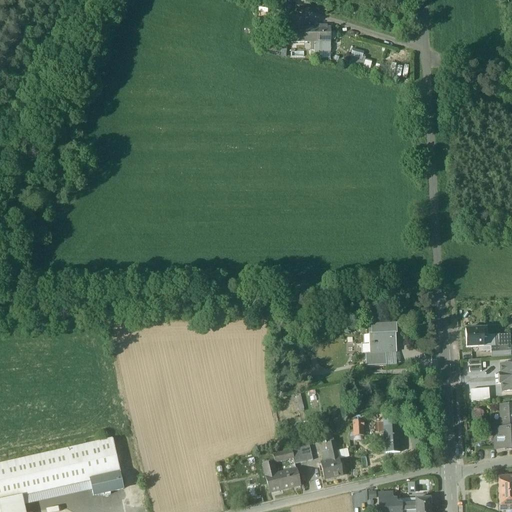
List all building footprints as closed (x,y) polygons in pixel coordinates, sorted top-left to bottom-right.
[(326,29),(326,27),(318,27),(318,29),(314,29),(314,43),(330,43),(330,29),(326,29)] [(314,29),(304,29),(304,43),(314,43),(314,29)] [(350,67),(369,71),(371,62),(364,60),(365,57),(353,54),(350,67)] [(395,325),(370,327),(370,335),(368,335),(369,355),(369,356),(385,355),(396,354),(394,335),(396,335),(395,325)] [(485,329),(465,330),(466,348),(483,347),(483,340),(486,339),(486,336),(485,329)] [(507,335),(486,336),(486,339),(483,340),(483,347),(490,347),(490,353),(501,352),(501,358),(508,358),(508,356),(507,347),(507,335)] [(385,355),(369,356),(369,355),(365,355),(366,368),(385,367),(385,355)] [(481,360),(468,361),(469,373),(481,373),(481,360)] [(511,364),(500,365),(502,392),(511,391),(511,364)] [(489,390),(470,391),(471,403),(489,402),(489,390)] [(511,406),(500,407),(501,418),(503,418),(503,424),(501,425),(501,430),(494,430),(495,450),(507,449),(507,450),(511,449),(511,406)] [(353,436),(364,436),(363,420),(352,421),(353,436)] [(395,428),(383,429),(384,455),(399,454),(398,446),(399,446),(399,439),(398,439),(397,428),(395,428)] [(111,441),(0,465),(0,501),(21,497),(89,481),(93,497),(122,490),(111,441)] [(307,443),(299,445),(300,450),(303,463),(311,461),(307,443)] [(333,443),(325,445),(327,454),(329,462),(337,461),(333,443)] [(300,450),(291,452),(293,459),(292,459),(293,465),(303,463),(300,450)] [(291,452),(272,456),(274,463),(292,459),(293,459),(291,452)] [(324,463),(319,464),(323,481),(341,477),(337,460),(329,462),(324,463)] [(272,463),(262,466),(268,494),(299,487),(295,470),(274,475),(272,463)] [(511,477),(499,478),(499,511),(503,511),(511,511),(511,477)] [(390,494),(378,495),(378,503),(381,502),(391,502),(391,501),(390,494)] [(0,501),(0,511),(24,511),(21,497),(0,501)] [(429,500),(414,501),(414,506),(414,511),(416,511),(430,511),(430,507),(429,507),(429,500)] [(391,502),(381,502),(381,511),(400,511),(400,506),(400,505),(394,506),(394,501),(391,501),(391,502)]
